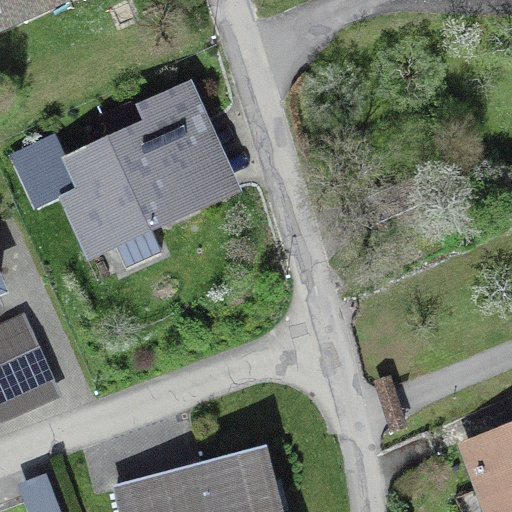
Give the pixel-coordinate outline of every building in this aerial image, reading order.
[(0,0),(0,29),(65,0),(0,0)] [(143,112),(152,130),(76,164),(112,242),(188,208),(159,144),(196,128),(181,95),(143,112)] [(375,225),(424,203),(413,178),(364,199),(375,225)] [(21,318),(0,326),(0,360),(33,346),(21,318)] [(511,511),(511,432),(466,450),(489,511),(511,511)] [(264,451),(197,468),(207,511),(278,511),(278,508),(283,507),(277,484),(272,485),(264,451)] [(115,489),(121,511),(192,511),(182,472),(115,489)] [(26,511),(59,511),(45,474),(16,485),(26,511)]
